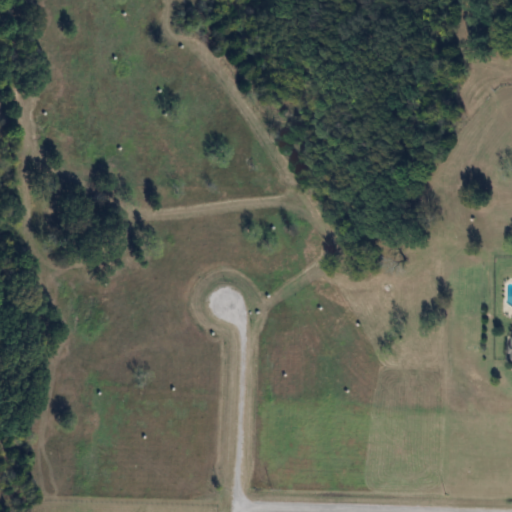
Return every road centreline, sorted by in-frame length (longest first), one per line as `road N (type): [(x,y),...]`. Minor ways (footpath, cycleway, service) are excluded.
road 1 (residential): [(223,302),(243,330),(234,511)]
road 2 (residential): [(428,511),(235,508)]
